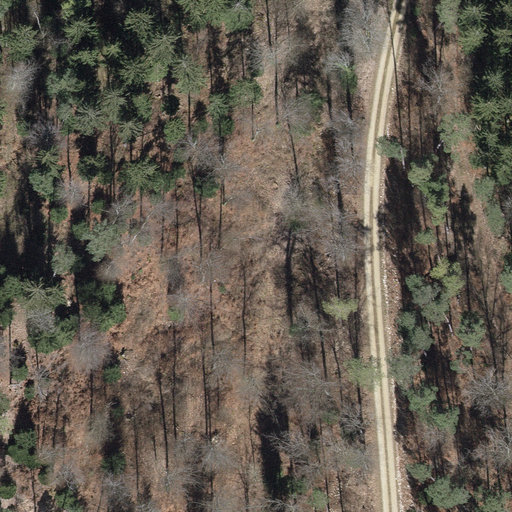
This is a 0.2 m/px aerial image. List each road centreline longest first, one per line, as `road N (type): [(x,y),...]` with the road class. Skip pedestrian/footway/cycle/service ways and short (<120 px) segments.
road 1 (track): [(401,0),(381,70),(377,250),(392,511)]
road 2 (track): [(511,341),(450,57),(459,0)]
